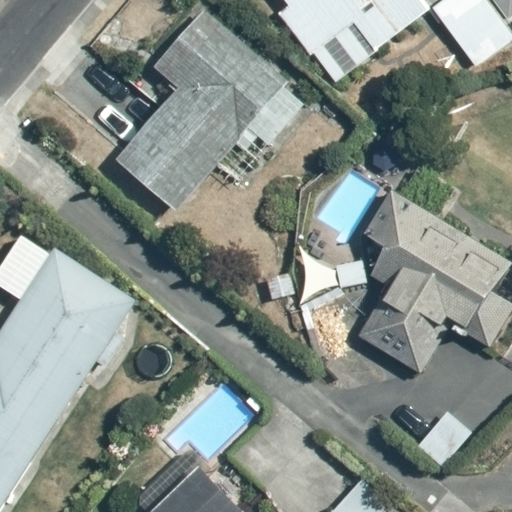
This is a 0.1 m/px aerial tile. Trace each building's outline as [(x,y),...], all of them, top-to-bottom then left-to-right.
[(283,0),(290,9),(280,17),(332,93),(385,56),(380,49),(432,12),(423,0),(283,0)] [(511,0),(448,0),(435,9),(475,72),(511,48),(511,0)] [(204,9),(153,69),(178,90),(117,163),(174,211),(236,138),(265,162),(314,102),(204,9)] [(405,189),(397,184),(355,253),(391,275),(368,312),(432,351),(446,329),(499,362),(511,340),(511,302),(506,299),(511,289),(511,240),(455,206),(470,181),(426,154),(405,189)] [(0,511),(14,511),(148,306),(58,248),(0,337),(0,511)] [(474,430),(447,407),(418,442),(445,465),(474,430)] [(270,511),(278,504),(208,435),(132,511),(270,511)] [(363,511),(342,494),(326,511),(363,511)]
